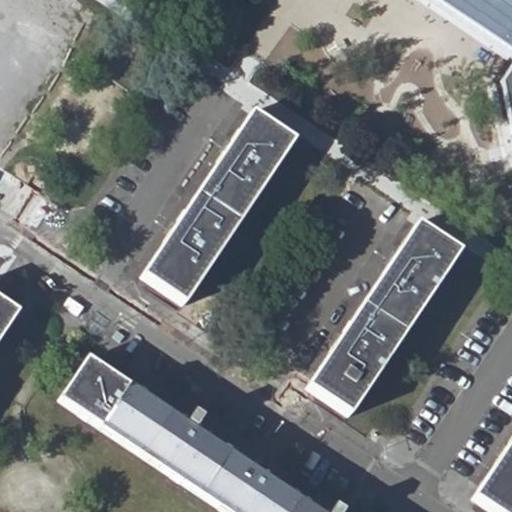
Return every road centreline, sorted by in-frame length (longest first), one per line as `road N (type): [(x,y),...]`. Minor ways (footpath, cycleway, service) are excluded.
road 1 (residential): [(97,283),(221,93)]
road 2 (residential): [(263,397),(385,212)]
road 3 (residential): [(97,283),(263,397)]
road 4 (residential): [(409,495),(511,348)]
road 5 (residential): [(263,397),(409,495)]
